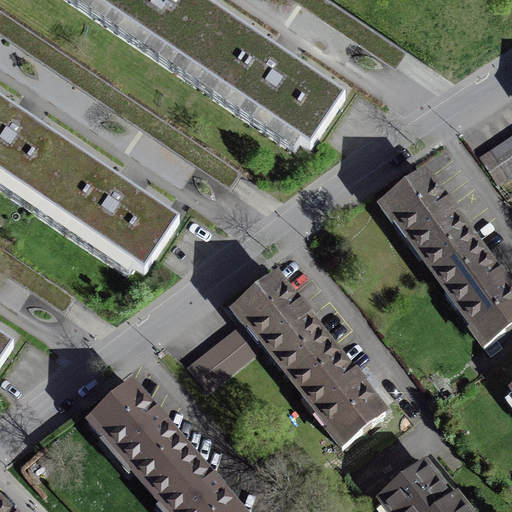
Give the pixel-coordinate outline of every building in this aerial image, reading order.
[(84,0),(102,12),(109,0),(84,0)] [(195,0),(109,0),(102,12),(185,68),(220,16),(195,0)] [(288,0),(317,18),(328,0),(288,0)] [(0,41),(151,141),(165,121),(0,11),(0,41)] [(288,62),(220,16),(185,68),(311,151),(345,100),(288,62)] [(26,120),(0,103),(0,178),(42,206),(77,155),(26,120)] [(511,140),(480,161),(496,186),(511,175),(511,140)] [(128,189),(77,155),(42,206),(145,275),(179,224),(128,189)] [(477,248),(425,176),(381,208),(433,279),(477,248)] [(511,296),(477,248),(433,279),(484,350),(511,330),(511,296)] [(287,383),(331,349),(276,279),(232,314),(287,383)] [(239,329),(189,370),(207,393),(258,353),(239,329)] [(0,338),(0,361),(11,345),(0,338)] [(331,349),(287,383),(342,452),(385,417),(331,349)] [(189,454),(131,388),(85,428),(142,494),(189,454)] [(142,494),(157,511),(238,511),(189,454),(142,494)] [(424,467),(409,478),(404,472),(391,484),(395,489),(381,501),(390,511),(466,511),(455,498),(451,501),(424,467)]
